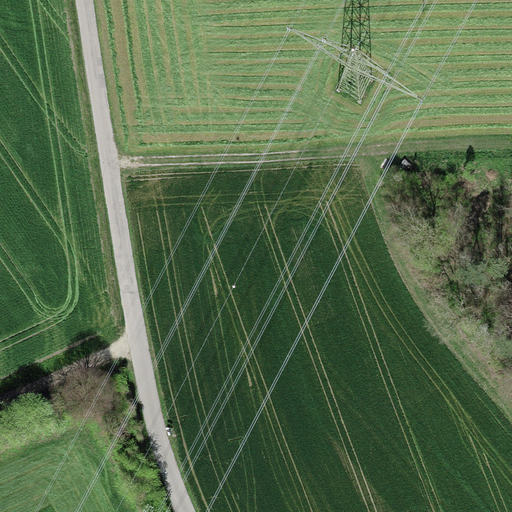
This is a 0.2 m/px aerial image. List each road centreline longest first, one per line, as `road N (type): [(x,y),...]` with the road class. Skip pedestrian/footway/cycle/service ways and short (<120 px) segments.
road 1 (unclassified): [(185,511),(157,440),(83,0)]
road 2 (track): [(371,155),(109,166)]
road 3 (track): [(138,338),(0,402)]
